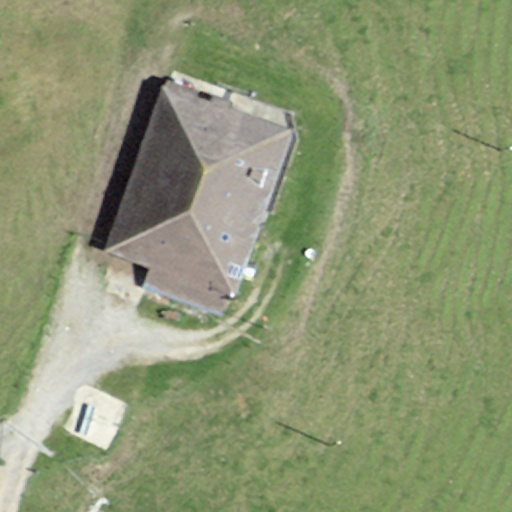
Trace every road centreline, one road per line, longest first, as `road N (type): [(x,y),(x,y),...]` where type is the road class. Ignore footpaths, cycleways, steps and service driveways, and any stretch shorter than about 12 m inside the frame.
road 1 (track): [(35,428),(83,363),(98,294)]
road 2 (track): [(6,511),(35,428),(0,447)]
